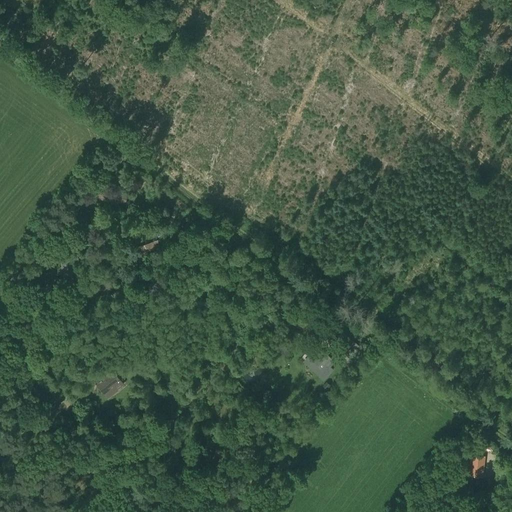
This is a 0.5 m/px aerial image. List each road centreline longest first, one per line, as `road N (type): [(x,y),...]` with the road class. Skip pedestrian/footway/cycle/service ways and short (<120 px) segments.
road 1 (unknown): [(0,400),(106,457),(128,460),(146,451),(261,321),(283,319),(311,332)]
road 2 (unknown): [(0,291),(79,200)]
